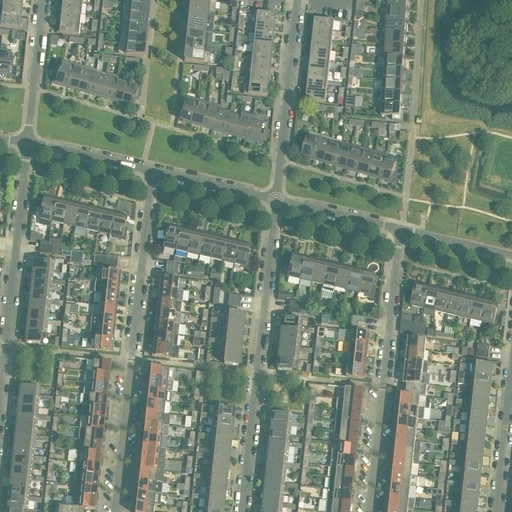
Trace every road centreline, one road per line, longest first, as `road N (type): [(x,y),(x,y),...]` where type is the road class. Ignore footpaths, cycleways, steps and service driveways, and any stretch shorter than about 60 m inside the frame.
road 1 (residential): [(115,511),(153,172)]
road 2 (residential): [(241,511),(275,200)]
road 3 (residential): [(370,511),(401,230)]
road 4 (residential): [(0,394),(27,142)]
road 5 (residential): [(275,200),(297,0)]
road 6 (residential): [(27,142),(43,0)]
road 7 (residential): [(496,511),(511,371)]
road 8 (residential): [(401,230),(275,200)]
road 9 (residential): [(153,172),(27,142)]
road 10 (residential): [(275,200),(153,172)]
